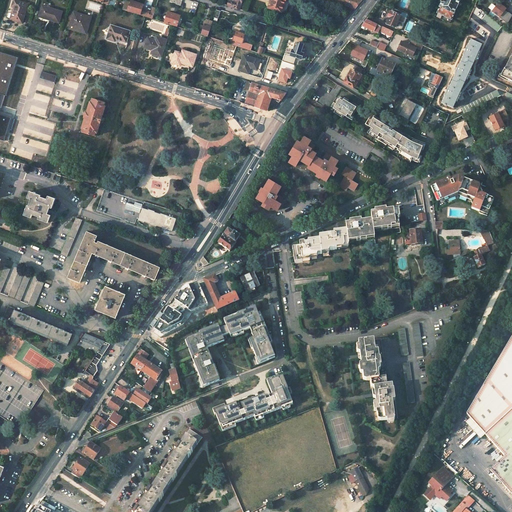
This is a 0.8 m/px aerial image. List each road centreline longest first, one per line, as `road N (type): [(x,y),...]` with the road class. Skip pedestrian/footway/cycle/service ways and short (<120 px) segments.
road 1 (residential): [(182,271),(195,277),(511,133)]
road 2 (primary): [(20,511),(182,271)]
road 3 (residential): [(238,112),(0,35)]
road 4 (primary): [(182,271),(262,143)]
road 5 (residential): [(201,0),(334,45)]
